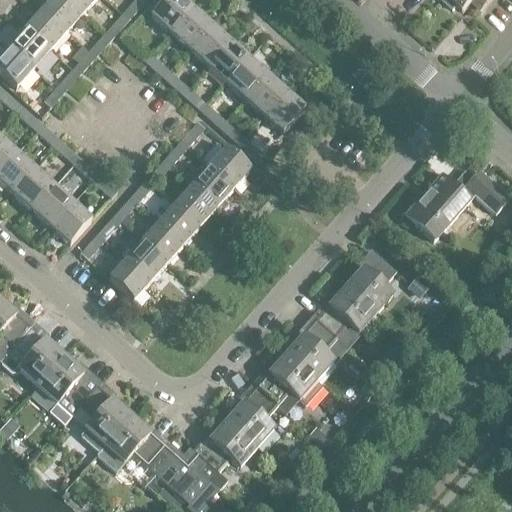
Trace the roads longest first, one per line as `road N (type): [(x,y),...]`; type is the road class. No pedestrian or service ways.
road 1 (residential): [(457,102),(211,383),(184,392),(157,387),(0,245)]
road 2 (tertiary): [(363,511),(511,344)]
road 3 (residential): [(457,102),(343,0)]
